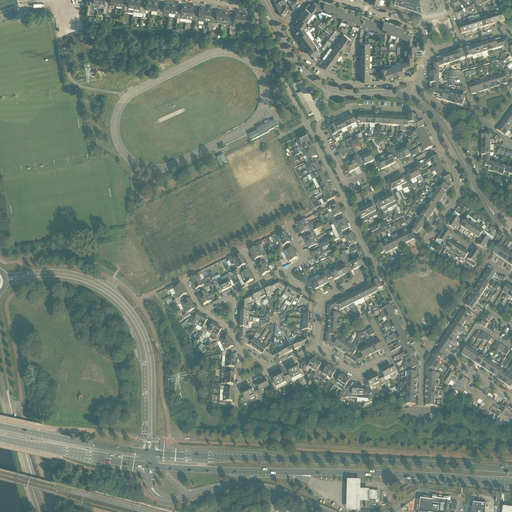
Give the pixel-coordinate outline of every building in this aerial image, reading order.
[(98,0),(99,3),(104,4),(104,7),(103,12),(106,13),(107,8),(108,1),(105,1),(104,0),(98,0)] [(122,6),(121,10),(124,10),(125,4),(122,3),(122,0),(116,0),(116,5),(122,6)] [(134,8),(134,0),(128,0),(128,4),(125,4),(124,10),(128,10),(133,11),(134,8)] [(133,11),(142,12),(143,6),(140,6),(140,0),(134,0),(134,8),(133,11)] [(151,10),(153,0),(151,0),(146,0),(146,6),(143,6),(142,12),(145,13),(146,9),(151,10)] [(160,15),(161,8),(158,8),(159,1),(153,0),(151,10),(152,10),(157,11),(157,14),(160,15)] [(321,10),(324,2),(319,0),(318,3),(314,2),(316,8),(321,10)] [(398,8),(405,10),(406,7),(413,10),(412,12),(422,16),(421,9),(418,8),(419,5),(420,2),(419,1),(419,0),(395,0),(395,1),(396,1),(395,4),(399,5),(398,8)] [(169,12),(170,3),(164,2),(163,9),(161,8),(160,15),(169,16),(169,12)] [(316,8),(314,2),(311,5),(309,3),(305,8),(312,13),(316,8)] [(327,12),(329,3),(324,2),(321,10),(327,12)] [(176,3),(170,3),(169,12),(175,13),(174,17),(177,17),(178,11),(175,10),(176,3)] [(186,18),(188,5),(182,4),(181,11),(178,11),(177,17),(177,22),(180,23),(180,17),(186,18)] [(194,6),(188,5),(186,18),(192,19),(195,19),(196,13),(193,13),(194,6)] [(337,15),(340,7),(335,5),(332,14),(330,18),(335,19),(337,15)] [(204,21),(206,7),(200,7),(199,14),(196,13),(195,19),(195,20),(195,22),(194,26),(197,26),(198,22),(198,20),(204,21)] [(213,22),(213,16),(210,15),(211,8),(206,7),(204,21),(208,21),(207,26),(209,26),(208,29),(212,30),(213,22)] [(285,17),(290,10),(285,7),(280,14),(285,17)] [(345,9),(340,7),(337,15),(342,17),(344,12),(345,9)] [(312,13),(305,8),(302,12),(309,17),(312,13)] [(222,19),(223,10),(217,9),(216,16),(213,16),(213,22),(216,22),(216,18),(222,19)] [(221,23),(230,24),(231,18),(228,18),(229,11),(223,10),(221,23)] [(239,22),(241,12),(235,11),(234,18),(231,18),(230,24),(233,25),(233,26),(239,26),(239,25),(240,22),(239,22)] [(499,23),(497,13),(496,11),(490,12),(491,15),(494,25),(499,23)] [(252,21),(249,21),(249,20),(246,20),(247,13),(241,12),(239,22),(240,22),(239,25),(251,27),(252,21)] [(309,17),(302,12),(299,16),(306,22),(309,17)] [(347,23),(350,14),(344,12),(342,17),(340,21),(347,23)] [(505,21),(502,12),(497,13),(499,23),(505,21)] [(353,26),(356,16),(350,14),(347,23),(353,26)] [(494,25),(491,15),(486,17),(489,26),(494,25)] [(302,26),(306,22),(299,16),(295,21),(298,23),(296,26),(302,26)] [(367,30),(370,21),(364,19),(362,19),(362,18),(356,16),(353,26),(354,26),(359,27),(361,28),(367,30)] [(474,17),(468,19),(472,31),(478,30),(475,20),(474,17)] [(489,26),(486,17),(480,19),(483,28),(489,26)] [(468,19),(463,21),(464,24),(467,33),(472,31),(468,19)] [(483,28),(480,19),(475,20),(478,30),(483,28)] [(373,32),(376,23),(370,21),(367,30),(373,32)] [(386,32),(389,23),(383,21),(382,25),(383,25),(381,30),(380,33),(385,35),(386,32)] [(381,30),(383,25),(382,25),(376,23),(373,32),(379,34),(380,33),(381,30)] [(391,33),(394,25),(389,23),(386,32),(391,33)] [(467,33),(464,24),(458,26),(461,35),(467,33)] [(396,35),(399,27),(394,25),(391,33),(396,35)] [(306,26),(302,26),(296,26),(298,30),(295,32),(299,36),(306,31),(308,30),(308,29),(306,26)] [(401,37),(404,28),(399,27),(396,35),(401,37)] [(409,30),(404,28),(401,37),(407,39),(412,35),(408,34),(409,30)] [(302,41),(309,36),(306,31),(299,36),(302,41)] [(348,45),(351,40),(343,34),(339,39),(348,45)] [(412,39),(412,35),(407,39),(407,45),(416,45),(416,39),(412,39)] [(305,45),(312,40),(309,36),(302,41),(305,45)] [(344,50),(348,45),(339,39),(336,44),(344,50)] [(500,39),(495,41),(498,49),(503,47),(506,41),(501,42),(500,39)] [(308,50),(315,44),(312,40),(305,45),(308,50)] [(508,45),(506,41),(503,47),(507,52),(511,48),(511,43),(511,42),(508,45)] [(318,43),(315,44),(308,50),(311,54),(315,51),(319,49),(321,46),(318,43)] [(340,55),(344,50),(336,44),(332,49),(340,55)] [(336,60),(340,55),(332,49),(328,54),(336,60)] [(332,65),(336,60),(328,54),(324,59),(332,65)] [(455,63),(452,54),(447,56),(450,64),(451,67),(456,66),(455,63)] [(416,61),(416,56),(407,55),(407,61),(406,61),(412,65),(412,61),(416,61)] [(445,66),(442,57),(437,59),(438,62),(434,64),(439,68),(445,66)] [(329,71),(332,65),(324,59),(321,65),(329,71)] [(408,67),(412,65),(406,61),(401,63),(404,72),(409,70),(408,67)] [(393,75),(391,66),(390,64),(385,66),(385,68),(388,77),(393,75)] [(439,74),(439,68),(434,64),(434,68),(430,68),(430,73),(439,74)] [(508,83),(506,79),(504,74),(498,76),(501,85),(508,83)] [(501,85),(498,76),(492,78),(495,87),(501,85)] [(495,87),(492,78),(486,79),(489,89),(495,87)] [(489,89),(486,79),(480,81),(483,91),(489,89)] [(483,91),(480,81),(474,83),(477,93),(483,91)] [(477,93),(474,83),(468,85),(471,95),(477,93)] [(439,90),(439,84),(430,84),(430,90),(433,90),(433,94),(439,90)] [(441,101),(444,92),(439,90),(433,94),(437,95),(436,99),(441,101)] [(465,99),(460,97),(457,106),(462,107),(465,99)] [(352,116),(347,119),(350,126),(356,124),(352,116)] [(407,125),(408,125),(412,125),(412,127),(413,128),(415,127),(417,131),(414,132),(415,132),(423,128),(420,121),(415,118),(408,117),(408,119),(407,125)] [(346,129),(350,126),(347,119),(342,121),(346,129)] [(511,126),(504,120),(500,125),(508,131),(511,126)] [(269,132),(274,129),(278,127),(274,121),(256,130),(257,132),(248,136),(250,142),(269,132)] [(346,129),(342,121),(337,123),(341,131),(346,129)] [(341,131),(337,123),(332,126),(333,127),(338,138),(340,138),(339,136),(342,134),(341,131)] [(504,136),(508,131),(500,125),(496,130),(504,136)] [(333,127),(328,129),(333,141),(338,138),(333,127)] [(414,132),(411,134),(412,136),(414,138),(417,137),(425,133),(422,128),(423,128),(415,132),(414,132)] [(490,140),(490,135),(488,135),(488,132),(485,132),(484,133),(483,134),(483,135),(481,134),(481,140),(490,140)] [(298,148),(309,143),(307,138),(304,133),(301,135),(303,139),(296,143),(298,148)] [(427,138),(425,133),(417,137),(418,140),(415,142),(416,144),(427,138)] [(430,143),(427,138),(416,144),(418,148),(430,143)] [(312,148),(311,146),(312,146),(310,143),(310,144),(309,143),(298,148),(298,149),(300,153),(304,152),(312,148)] [(432,148),(430,143),(418,148),(421,153),(432,148)] [(410,156),(408,151),(405,146),(400,149),(405,158),(410,156)] [(306,157),(314,153),(312,148),(304,152),(301,153),(302,156),(300,157),(301,159),(303,158),(306,157)] [(405,158),(401,151),(400,149),(400,148),(397,149),(395,150),(394,148),(391,149),(393,153),(396,159),(398,157),(400,161),(405,158)] [(368,155),(365,156),(369,164),(374,161),(369,151),(366,152),(368,155)] [(271,152),(262,156),(264,160),(273,156),(271,152)] [(317,158),(314,153),(306,157),(309,162),(317,158)] [(364,166),(369,164),(365,156),(363,153),(356,156),(360,165),(362,164),(364,166)] [(216,158),(220,166),(227,163),(223,155),(216,158)] [(395,163),(392,156),(389,157),(388,155),(385,156),(390,166),(395,163)] [(273,156),(264,160),(266,164),(275,159),(273,156)] [(356,156),(353,158),(355,162),(350,164),(354,171),(359,169),(358,166),(360,165),(356,156)] [(390,166),(385,156),(383,157),(384,160),(382,161),(385,168),(390,166)] [(425,162),(426,164),(430,162),(431,165),(439,161),(437,156),(425,162)] [(490,162),(490,156),(481,156),(481,162),(485,162),(485,166),(490,162)] [(275,159),(266,164),(268,167),(277,163),(275,159)] [(381,159),(376,161),(380,171),(385,168),(382,161),(381,159)] [(315,160),(304,166),(307,171),(318,165),(315,160)] [(441,166),(439,161),(431,165),(433,168),(429,170),(430,172),(441,166)] [(493,173),(496,164),(490,162),(485,166),(489,167),(488,171),(493,173)] [(277,163),(268,167),(270,171),(279,167),(277,163)] [(354,171),(350,164),(345,166),(349,174),(354,171)] [(498,174),(501,166),(496,164),(493,173),(498,174)] [(256,171),(252,173),(257,182),(262,180),(261,177),(264,176),(259,165),(254,167),(256,171)] [(320,170),(318,165),(307,171),(309,175),(320,170)] [(444,171),(441,166),(430,172),(431,174),(435,172),(436,175),(444,171)] [(279,167),(270,171),(272,175),(282,170),(280,170),(279,167)] [(509,174),(511,175),(511,170),(511,169),(506,168),(503,176),(508,178),(509,174)] [(417,169),(412,172),(415,179),(420,177),(417,169)] [(282,170),(272,175),(273,174),(275,178),(284,174),(282,170)] [(314,179),(323,175),(320,170),(309,175),(312,180),(314,179)] [(446,176),(444,171),(436,175),(438,178),(439,180),(446,176)] [(415,179),(412,172),(407,174),(409,178),(406,179),(412,191),(415,189),(411,181),(415,179)] [(252,173),(247,176),(252,185),(257,182),(252,173)] [(284,174),(275,178),(277,182),(286,177),(284,174)] [(325,180),(323,175),(314,179),(317,184),(325,180)] [(447,175),(446,176),(439,180),(441,183),(441,185),(439,189),(438,189),(445,193),(445,194),(446,194),(450,188),(450,182),(451,182),(447,175)] [(247,176),(241,178),(246,188),(252,185),(247,176)] [(286,177),(277,182),(279,185),(288,181),(286,177)] [(410,187),(406,179),(404,180),(402,177),(397,179),(402,190),(407,188),(409,192),(412,191),(410,187)] [(241,178),(236,181),(241,190),(246,188),(241,178)] [(403,192),(397,179),(392,182),(396,189),(400,187),(403,192)] [(327,185),(325,180),(317,184),(319,189),(327,185)] [(236,181),(231,184),(236,193),(241,190),(236,181)] [(288,181),(279,185),(281,189),(289,185),(288,181)] [(396,189),(392,182),(387,184),(396,202),(399,201),(395,194),(398,193),(396,189)] [(231,184),(225,186),(230,196),(236,193),(231,184)] [(289,185),(281,189),(283,193),(281,193),(281,194),(291,189),(289,185)] [(330,189),(327,185),(319,189),(317,190),(319,195),(322,193),(330,189)] [(225,186),(220,189),(225,199),(230,196),(225,186)] [(220,189),(215,192),(219,201),(225,199),(220,189)] [(291,189),(281,194),(283,197),(292,193),(290,190),(291,189)] [(332,194),(330,189),(322,193),(324,198),(332,194)] [(442,198),(445,194),(445,193),(438,189),(436,191),(435,193),(442,198)] [(215,192),(209,195),(214,204),(219,201),(215,192)] [(292,193),(283,197),(285,201),(294,197),(292,193)] [(439,203),(442,198),(435,193),(432,198),(439,203)] [(324,198),(322,199),(324,204),(335,199),(332,194),(324,198)] [(209,195),(204,197),(209,207),(214,204),(209,195)] [(391,195),(386,197),(391,208),(396,205),(391,195)] [(204,197),(199,200),(203,209),(209,207),(204,197)] [(294,197),(285,201),(287,205),(296,201),(294,197)] [(391,208),(386,197),(382,200),(387,210),(391,208)] [(193,198),(188,201),(194,211),(197,209),(198,212),(203,209),(199,200),(195,202),(193,198)] [(273,198),(265,202),(267,208),(275,203),(273,198)] [(436,207),(439,203),(432,198),(430,200),(427,198),(426,200),(436,207)] [(387,210),(382,200),(377,202),(381,211),(382,211),(383,214),(387,212),(387,210)] [(436,207),(426,200),(425,202),(428,204),(426,207),(433,212),(436,207)] [(296,201),(287,205),(289,209),(298,204),(296,201)] [(275,203),(267,208),(270,212),(278,208),(275,203)] [(298,204),(289,209),(291,213),(300,208),(298,204)] [(331,213),(339,209),(336,204),(327,209),(328,211),(330,210),(331,213)] [(376,214),(372,205),(367,207),(372,218),(376,216),(380,222),(383,221),(379,213),(376,214)] [(372,218),(367,207),(362,210),(368,222),(370,221),(369,220),(372,218)] [(430,216),(433,212),(426,207),(424,209),(421,207),(420,209),(430,216)] [(278,208),(270,212),(272,217),(280,213),(278,208)] [(339,209),(331,213),(327,215),(331,222),(339,218),(338,216),(341,214),(339,209)] [(427,221),(430,216),(420,209),(419,209),(423,212),(421,214),(418,212),(417,214),(427,221)] [(368,222),(362,210),(357,212),(361,220),(361,219),(363,223),(367,221),(368,222)] [(471,211),(470,214),(483,222),(485,220),(471,211)] [(244,213),(236,217),(239,222),(247,218),(244,213)] [(280,213),(272,217),(275,222),(283,218),(280,213)] [(419,218),(417,220),(424,225),(427,221),(417,214),(416,215),(419,218)] [(451,229),(458,219),(453,216),(447,226),(451,229)] [(247,218),(239,222),(241,227),(249,223),(247,218)] [(340,221),(339,218),(331,222),(333,225),(335,230),(339,228),(346,224),(344,219),(340,221)] [(298,229),(309,224),(306,219),(296,224),(298,229)] [(456,231),(462,222),(458,219),(451,229),(456,231)] [(465,230),(471,220),(469,219),(468,220),(466,219),(461,227),(465,230)] [(411,223),(414,225),(420,229),(421,230),(424,225),(417,220),(416,223),(412,221),(411,223)] [(470,233),(475,225),(471,222),(472,220),(471,220),(465,230),(470,233)] [(227,221),(221,225),(224,231),(231,228),(227,221)] [(249,223),(241,227),(244,232),(252,228),(249,223)] [(480,226),(478,225),(476,223),(470,233),(474,236),(480,226)] [(313,231),(312,228),(309,224),(298,229),(301,234),(304,233),(305,235),(313,231)] [(349,229),(346,224),(335,230),(339,237),(344,235),(342,232),(349,229)] [(411,232),(412,232),(416,235),(420,229),(414,225),(412,228),(410,230),(411,232)] [(479,239),(482,235),(484,231),(482,229),(483,228),(480,226),(474,236),(479,239)] [(231,228),(224,231),(228,238),(234,234),(231,228)] [(252,228),(244,232),(246,237),(254,233),(252,228)] [(414,240),(412,235),(408,228),(406,230),(408,233),(405,235),(409,242),(414,240)] [(442,243),(448,233),(444,230),(438,240),(442,243)] [(317,239),(313,231),(305,235),(306,238),(303,239),(306,244),(317,239)] [(205,232),(199,236),(203,242),(209,239),(205,232)] [(409,242),(405,235),(402,236),(400,232),(398,233),(404,245),(409,242)] [(398,233),(396,234),(398,238),(395,240),(399,247),(404,245),(398,233)] [(451,239),(452,238),(452,237),(453,236),(451,235),(448,233),(442,243),(444,244),(443,246),(445,247),(444,249),(445,249),(451,239)] [(234,234),(228,238),(231,244),(237,241),(234,234)] [(287,239),(284,234),(278,237),(277,234),(271,237),(275,244),(278,243),(287,239)] [(333,240),(334,243),(344,238),(345,239),(343,240),(342,241),(341,242),(342,244),(343,244),(344,244),(346,243),(354,239),(351,234),(345,237),(344,235),(339,237),(333,240)] [(481,248),(487,238),(483,235),(476,245),(481,248)] [(399,247),(395,240),(392,241),(391,237),(389,238),(394,250),(399,247)] [(394,250),(389,238),(387,239),(388,243),(386,244),(389,252),(394,250)] [(485,251),(491,241),(487,238),(481,248),(485,251)] [(209,239),(203,242),(206,249),(212,246),(209,239)] [(289,244),(287,239),(278,243),(281,248),(278,249),(279,252),(285,249),(283,247),(289,244)] [(324,244),(323,242),(319,243),(319,244),(317,239),(306,244),(308,249),(317,245),(319,247),(324,244)] [(355,245),(356,244),(354,239),(346,243),(344,244),(343,244),(346,249),(347,251),(349,250),(349,251),(356,247),(355,245)] [(383,246),(381,242),(379,243),(380,246),(384,253),(384,255),(389,252),(386,244),(383,246)] [(449,255),(455,245),(450,242),(445,250),(448,252),(447,253),(449,255)] [(497,256),(502,249),(499,247),(502,244),(500,242),(493,253),(497,256)] [(255,248),(249,251),(252,256),(260,252),(262,251),(260,246),(259,243),(254,246),(255,248)] [(384,253),(380,246),(377,247),(375,243),(373,245),(379,256),(384,253)] [(453,258),(460,248),(455,245),(449,255),(453,258)] [(212,246),(206,249),(209,255),(215,252),(212,246)] [(502,259),(509,248),(507,247),(505,251),(502,249),(497,256),(502,259)] [(458,261),(464,251),(460,248),(453,258),(455,259),(456,258),(459,259),(458,261)] [(506,262),(511,255),(508,253),(511,250),(509,248),(502,259),(506,262)] [(286,252),(285,249),(279,252),(281,255),(283,253),(286,258),(294,254),(292,249),(286,252)] [(320,250),(311,254),(313,259),(321,256),(324,254),(322,249),(320,250)] [(470,265),(478,252),(475,251),(473,250),(472,251),(467,259),(465,262),(470,265)] [(464,251),(458,261),(460,262),(459,263),(462,264),(463,262),(469,254),(464,251)] [(263,257),(260,252),(252,256),(254,261),(260,258),(261,261),(267,258),(265,255),(263,257)] [(476,265),(482,256),(482,255),(480,254),(478,252),(470,265),(474,268),(476,265)] [(358,269),(363,266),(360,259),(357,260),(354,255),(353,253),(351,254),(353,258),(358,269)] [(297,259),(294,254),(286,258),(288,263),(297,259)] [(349,269),(343,256),(342,255),(339,256),(343,265),(344,266),(340,269),(343,276),(348,274),(347,270),(349,269)] [(346,255),(343,256),(349,269),(352,268),(353,271),(358,269),(353,258),(348,260),(346,255)] [(227,259),(231,266),(234,265),(243,261),(240,256),(234,259),(233,256),(227,259)] [(323,261),(321,256),(313,259),(316,264),(323,261)] [(259,271),(268,267),(265,262),(268,261),(267,258),(261,261),(263,264),(257,266),(259,271)] [(245,266),(243,261),(234,265),(236,270),(234,271),(235,274),(241,271),(239,269),(245,266)] [(343,276),(340,269),(339,269),(338,265),(335,266),(337,270),(335,271),(338,278),(339,278),(340,279),(342,278),(342,277),(343,276)] [(273,271),(271,266),(268,268),(268,267),(259,271),(262,276),(273,271)] [(338,278),(333,267),(325,271),(329,279),(332,278),(333,281),(338,278)] [(496,274),(489,269),(486,274),(493,279),(496,274)] [(242,274),(241,271),(235,274),(239,282),(242,280),(250,276),(248,271),(242,274)] [(327,280),(329,279),(325,271),(318,275),(320,279),(324,286),(329,283),(327,280)] [(193,286),(201,281),(199,276),(202,275),(200,272),(195,275),(196,278),(190,281),(193,286)] [(493,279),(486,274),(483,278),(490,283),(493,279)] [(231,280),(229,277),(228,275),(225,276),(227,279),(222,281),(226,290),(231,287),(228,282),(231,280)] [(253,281),(250,276),(242,280),(244,285),(253,281)] [(308,281),(306,276),(305,277),(303,278),(302,278),(306,286),(310,284),(314,291),(319,288),(315,281),(313,278),(308,281)] [(226,290),(222,281),(221,281),(220,279),(216,281),(214,278),(211,279),(213,282),(213,283),(216,288),(218,287),(221,292),(226,290)] [(490,283),(483,278),(480,283),(487,288),(490,283)] [(324,286),(320,279),(315,281),(319,288),(324,286)] [(208,287),(204,280),(202,281),(201,281),(193,286),(195,291),(201,288),(203,290),(208,287)] [(271,292),(278,289),(278,281),(268,287),(271,292)] [(282,291),(286,286),(278,281),(278,289),(278,288),(282,291)] [(373,283),(374,284),(377,291),(382,288),(378,281),(373,283)] [(487,288),(480,283),(477,287),(484,292),(487,288)] [(374,284),(369,287),(373,294),(378,292),(377,291),(374,284)] [(176,288),(174,285),(166,290),(167,290),(168,292),(173,290),(175,294),(184,290),(181,285),(176,288)] [(505,299),(511,288),(507,285),(502,293),(505,294),(503,298),(505,299)] [(283,295),(288,298),(293,291),(286,286),(282,291),(285,293),(283,295)] [(200,301),(209,297),(207,292),(210,290),(208,287),(203,290),(204,293),(198,296),(200,301)] [(272,294),(271,292),(268,287),(263,289),(267,297),(272,294)] [(373,294),(369,287),(364,289),(368,297),(373,294)] [(484,292),(477,287),(474,292),(481,297),(484,292)] [(368,297),(364,289),(359,291),(363,299),(368,297)] [(182,301),(181,298),(186,295),(184,290),(175,294),(178,299),(175,301),(176,304),(182,301)] [(266,300),(265,298),(261,290),(256,292),(260,300),(262,304),(264,303),(263,302),(266,300)] [(293,301),(297,294),(293,291),(288,298),(286,302),(290,305),(293,301)] [(363,299),(359,291),(355,294),(358,302),(363,299)] [(256,292),(249,296),(252,302),(254,300),(255,303),(260,300),(256,292)] [(481,297),(474,292),(471,297),(478,301),(481,297)] [(299,302),(301,304),(305,298),(297,294),(293,301),(297,304),(299,302)] [(358,302),(355,294),(350,296),(354,304),(358,302)] [(247,304),(252,302),(249,296),(241,300),(247,304)] [(354,304),(350,296),(345,299),(349,306),(354,304)] [(203,306),(211,302),(212,302),(209,297),(200,301),(203,306)] [(478,301),(471,297),(468,301),(475,306),(478,301)] [(349,306),(345,299),(340,301),(344,309),(349,306)] [(183,303),(182,301),(176,304),(178,306),(181,305),(183,310),(192,305),(189,300),(183,303)] [(344,309),(340,301),(335,304),(334,302),(330,304),(330,306),(329,307),(333,309),(337,307),(339,311),(344,309)] [(475,306),(468,301),(465,306),(475,312),(476,310),(473,308),(475,306)] [(194,310),(192,305),(183,310),(185,315),(183,316),(184,319),(190,316),(188,313),(194,310)] [(381,317),(392,311),(389,306),(380,310),(382,313),(380,314),(381,317)] [(337,320),(337,314),(333,314),(333,309),(329,307),(328,309),(327,309),(327,316),(328,316),(328,319),(337,320)] [(241,309),(240,317),(249,318),(249,312),(247,312),(247,309),(241,309)] [(462,310),(459,315),(469,322),(471,320),(468,318),(470,315),(462,310)] [(311,319),(311,311),(305,311),(305,314),(302,314),(302,319),(311,319)] [(395,316),(392,311),(381,317),(382,319),(385,318),(386,321),(395,316)] [(192,319),(189,323),(188,324),(191,325),(193,323),(197,326),(203,318),(198,315),(194,320),(192,319)] [(469,322),(459,315),(455,320),(463,325),(465,323),(468,324),(469,322)] [(386,327),(398,322),(395,316),(386,321),(388,324),(385,325),(386,327)] [(207,321),(203,318),(197,326),(202,329),(200,331),(203,333),(206,328),(204,326),(207,321)] [(302,319),(302,320),(302,326),(310,327),(311,319),(302,319)] [(463,325),(455,320),(452,325),(463,332),(464,330),(462,328),(463,325)] [(480,325),(483,327),(485,328),(488,323),(483,320),(480,325)] [(400,327),(398,322),(386,327),(388,330),(390,328),(392,331),(400,327)] [(206,328),(203,333),(205,335),(204,336),(209,339),(217,327),(212,324),(209,330),(206,328)] [(463,332),(452,325),(449,330),(457,335),(459,333),(461,334),(463,332)] [(310,335),(310,327),(302,326),(301,331),(304,331),(304,335),(310,335)] [(218,336),(221,330),(217,327),(209,339),(213,342),(214,341),(216,342),(221,338),(218,336)] [(392,338),(403,333),(400,327),(392,331),(393,334),(391,336),(392,338)] [(248,329),(239,328),(239,340),(245,337),(246,329),(248,329)] [(336,331),(327,330),(327,334),(325,333),(325,342),(326,342),(331,339),(331,336),(336,336),(336,331)] [(457,335),(449,330),(445,335),(456,342),(457,340),(455,338),(457,335)] [(406,338),(403,333),(392,338),(393,341),(396,339),(397,342),(406,338)] [(456,342),(445,335),(442,340),(450,345),(452,343),(454,344),(456,342)] [(239,340),(240,341),(247,345),(250,340),(245,337),(239,340)] [(222,341),(221,338),(216,342),(217,344),(220,342),(222,347),(231,343),(228,338),(222,341)] [(411,349),(409,350),(408,347),(406,345),(408,343),(406,338),(397,342),(399,345),(396,346),(397,349),(401,347),(402,350),(404,353),(398,356),(400,358),(404,356),(406,359),(405,359),(405,360),(413,356),(414,355),(411,349)] [(250,340),(247,345),(253,349),(258,342),(253,339),(252,341),(250,340)] [(342,342),(337,339),(335,343),(332,341),(327,343),(326,344),(333,349),(334,347),(337,349),(342,342)] [(383,349),(377,339),(375,340),(376,343),(374,344),(378,352),(383,349)] [(290,343),(294,351),(302,347),(299,341),(296,343),(295,340),(290,343)] [(442,355),(444,353),(446,350),(449,352),(451,350),(448,348),(450,345),(442,340),(439,345),(441,347),(439,349),(437,352),(435,351),(432,356),(433,357),(441,362),(440,361),(441,358),(444,360),(446,358),(442,355)] [(348,342),(346,341),(344,344),(342,342),(337,349),(342,352),(348,342)] [(258,342),(253,349),(258,352),(262,345),(258,342)] [(350,344),(348,342),(342,352),(346,355),(351,348),(348,347),(350,344)] [(233,347),(231,343),(222,347),(224,351),(221,353),(222,355),(229,353),(227,350),(233,347)] [(378,352),(374,344),(371,345),(369,343),(367,344),(373,354),(378,352)] [(292,351),(290,347),(288,344),(283,346),(287,354),(292,351)] [(367,344),(365,345),(367,348),(364,349),(368,357),(373,354),(367,344)] [(262,345),(258,352),(259,353),(266,358),(269,352),(266,350),(267,348),(264,346),(262,345)] [(287,354),(283,346),(279,349),(282,356),(287,354)] [(466,358),(473,347),(471,346),(469,349),(466,347),(461,355),(466,358)] [(471,361),(475,353),(478,350),(473,347),(466,358),(471,361)] [(346,355),(345,357),(354,363),(355,361),(357,361),(357,357),(353,355),(356,351),(351,348),(346,355)] [(506,356),(510,351),(505,348),(502,352),(502,353),(506,356)] [(272,362),(282,356),(279,349),(278,349),(280,351),(272,354),(272,362)] [(365,358),(368,357),(364,349),(359,351),(361,355),(357,357),(357,361),(359,362),(359,363),(366,360),(365,358)] [(475,364),(482,353),(480,352),(478,355),(475,353),(471,361),(475,364)] [(234,363),(235,357),(229,357),(229,353),(222,355),(222,357),(225,357),(225,362),(234,363)] [(480,367),(484,359),(482,358),(484,354),(482,353),(475,364),(480,367)] [(416,361),(413,356),(405,360),(406,363),(404,364),(405,367),(416,361)] [(441,362),(433,357),(429,362),(440,369),(441,366),(439,364),(441,362)] [(484,370),(491,359),(489,358),(487,361),(484,359),(480,367),(484,370)] [(311,370),(317,362),(312,359),(309,364),(306,363),(303,368),(305,370),(307,367),(311,370)] [(489,373),(493,365),(495,363),(493,361),(493,360),(491,359),(484,370),(489,373)] [(405,367),(403,367),(404,369),(406,369),(409,367),(410,370),(418,367),(419,366),(416,361),(405,367)] [(234,368),(234,363),(225,362),(225,368),(221,367),(221,371),(227,371),(228,368),(234,368)] [(320,372),(317,370),(321,364),(317,362),(311,370),(315,373),(314,375),(316,377),(320,372)] [(434,372),(435,371),(436,369),(438,371),(440,369),(429,362),(426,367),(427,367),(434,372)] [(493,376),(500,365),(498,364),(496,367),(493,365),(489,373),(493,376)] [(296,365),(291,368),(296,377),(300,374),(302,377),(304,375),(304,374),(302,370),(299,371),(296,365)] [(498,378),(502,371),(500,369),(502,366),(500,365),(493,376),(498,378)] [(326,377),(331,369),(327,366),(322,373),(320,372),(316,377),(317,377),(319,379),(322,374),(326,377)] [(386,367),(384,368),(389,376),(394,374),(395,377),(398,376),(394,367),(391,368),(390,366),(387,368),(386,367)] [(419,368),(418,367),(410,370),(410,371),(410,372),(408,372),(408,378),(416,378),(416,375),(418,375),(419,368)] [(427,375),(427,379),(436,379),(436,374),(434,374),(434,372),(427,367),(426,368),(426,375),(427,375)] [(296,377),(291,368),(286,370),(289,376),(286,378),(290,385),(293,383),(291,379),(296,377)] [(389,376),(384,368),(383,369),(383,370),(380,372),(383,378),(381,379),(383,385),(386,383),(384,379),(389,376)] [(334,379),(332,377),(336,372),(331,369),(326,377),(323,381),(323,382),(325,382),(327,381),(328,382),(327,384),(330,386),(331,384),(334,379)] [(233,380),(234,374),(227,374),(227,371),(221,371),(221,379),(233,380)] [(502,382),(509,372),(507,371),(505,374),(502,372),(503,371),(502,371),(498,378),(497,379),(502,382)] [(508,376),(510,373),(509,372),(502,382),(506,385),(511,378),(508,376)] [(289,383),(286,378),(284,379),(281,373),(276,375),(280,385),(282,388),(287,385),(287,387),(290,385),(289,383)] [(445,383),(449,385),(451,381),(454,383),(455,384),(457,379),(458,379),(458,378),(454,375),(454,374),(452,373),(445,383)] [(275,387),(280,385),(276,375),(271,378),(274,384),(271,385),(275,393),(278,392),(277,389),(275,387)] [(339,386),(345,378),(341,375),(337,380),(334,379),(331,384),(330,386),(324,394),(327,396),(334,386),(335,383),(339,386)] [(383,385),(381,379),(378,380),(376,376),(372,377),(372,376),(370,377),(374,385),(379,383),(381,386),(383,385)] [(374,385),(370,377),(368,378),(369,379),(365,381),(367,384),(365,386),(366,389),(369,395),(372,393),(371,392),(376,389),(374,385)] [(341,398),(348,388),(345,386),(349,381),(345,378),(339,386),(344,389),(339,396),(340,397),(341,398)] [(458,393),(467,380),(463,378),(461,381),(458,379),(457,379),(455,384),(454,383),(454,385),(457,387),(455,391),(458,393)] [(233,385),(233,380),(221,379),(221,385),(220,385),(220,388),(226,388),(227,385),(233,385)] [(471,383),(467,380),(458,393),(462,396),(463,395),(466,397),(468,394),(469,393),(471,389),(468,386),(471,383)] [(272,394),(275,393),(271,385),(268,387),(265,381),(260,383),(265,392),(270,390),(272,394)] [(265,392),(260,383),(255,386),(258,392),(256,393),(258,398),(261,397),(260,395),(265,392)] [(357,399),(357,386),(355,386),(355,388),(352,387),(351,390),(348,388),(341,398),(344,400),(345,398),(357,399)] [(369,395),(366,389),(363,390),(363,388),(359,388),(359,386),(357,386),(357,399),(367,400),(368,402),(371,401),(369,395)] [(473,401),(480,391),(477,389),(477,391),(472,387),(471,389),(469,393),(472,395),(469,399),(473,401)] [(226,391),(226,388),(220,388),(220,391),(223,391),(223,396),(232,397),(233,391),(226,391)] [(250,388),(245,391),(250,400),(255,397),(256,400),(258,398),(256,393),(253,394),(250,388)] [(250,400),(245,391),(240,393),(243,399),(240,401),(243,406),(246,405),(245,402),(250,400)] [(482,393),(480,391),(473,401),(477,404),(479,400),(483,402),(486,398),(486,397),(482,394),(482,393)] [(226,402),(230,402),(232,402),(232,397),(223,396),(223,402),(219,402),(219,405),(225,405),(226,402)] [(483,409),(486,412),(493,401),(491,400),(490,401),(486,398),(483,402),(482,402),(482,403),(485,405),(483,409)] [(496,403),(493,401),(486,412),(485,414),(483,417),(487,419),(493,410),(496,412),(500,407),(499,407),(495,404),(496,403)] [(501,420),(508,410),(509,407),(507,406),(505,409),(500,406),(499,407),(500,407),(496,412),(499,415),(497,418),(501,420)] [(511,413),(510,412),(510,411),(508,410),(501,420),(505,422),(506,420),(509,422),(511,421),(511,413)] [(359,491),(359,482),(345,482),(344,511),(345,511),(358,511),(359,503),(368,503),(369,492),(359,491)] [(376,506),(376,502),(379,502),(379,492),(369,492),(369,501),(365,501),(365,508),(373,509),(373,506),(376,506)] [(446,511),(448,500),(447,500),(447,499),(444,499),(444,500),(436,499),(436,498),(433,498),(433,500),(419,498),(419,500),(417,499),(415,511),(418,511),(417,511),(446,511)] [(485,511),(486,505),(473,503),(473,505),(471,504),(471,507),(472,507),(471,511),(485,511)]
